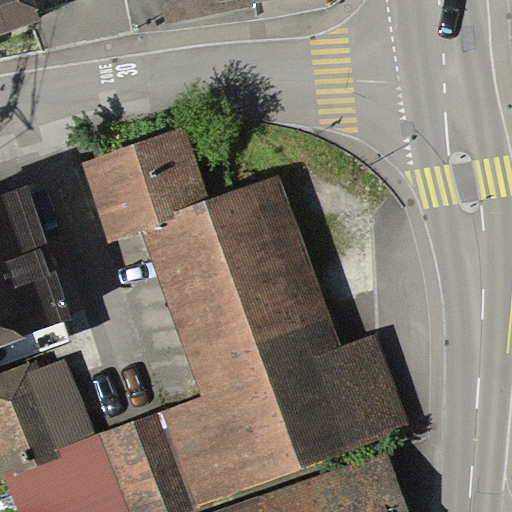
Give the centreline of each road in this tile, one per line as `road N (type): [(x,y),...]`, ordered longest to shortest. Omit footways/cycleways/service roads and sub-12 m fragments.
road 1 (residential): [(441,33),(336,75),(142,89),(0,110)]
road 2 (secondary): [(479,296),(441,33)]
road 3 (secondary): [(468,511),(479,296)]
